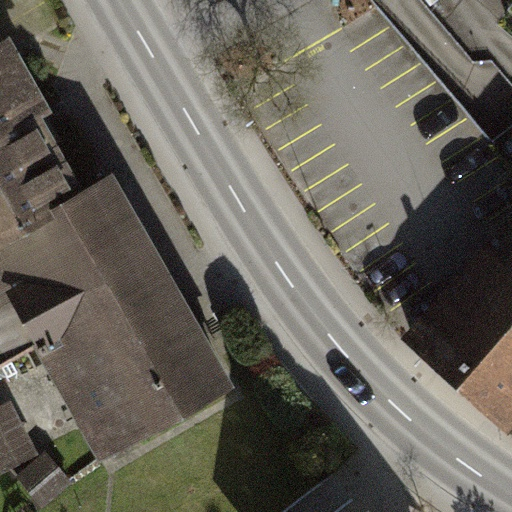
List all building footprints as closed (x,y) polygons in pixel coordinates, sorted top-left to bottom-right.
[(4,27),(0,29),(0,302),(11,296),(99,452),(229,379),(201,330),(107,162),(79,178),(42,114),(39,107),(46,103),(4,27)] [(511,207),(402,331),(511,431),(511,429),(511,207)] [(11,396),(0,401),(0,470),(38,452),(11,396)] [(46,450),(16,474),(42,506),(72,482),(46,450)] [(370,511),(361,500),(345,511),(370,511)]
